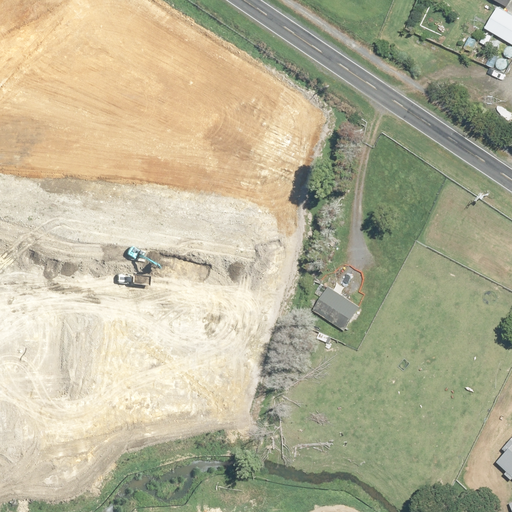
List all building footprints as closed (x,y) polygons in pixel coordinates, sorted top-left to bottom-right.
[(511,0),(495,0),(501,3),(486,27),(511,43),(511,13),(507,10),(511,1),(511,0)] [(480,42),(488,47),(488,48),(489,49),(489,50),(490,50),(490,51),(491,52),(492,52),(493,52),(494,53),(495,53),(496,52),(497,52),(498,51),(499,51),(499,50),(500,49),(501,48),(501,47),(501,46),(501,45),(501,44),(500,43),(500,42),(499,42),(498,41),(497,40),(496,40),(495,40),(494,40),(492,40),(494,37),(485,32),(480,42)] [(478,39),(469,35),(464,50),(473,54),(478,39)] [(500,57),(499,57),(490,53),(485,64),(494,68),(495,64),(496,65),(496,66),(497,67),(497,68),(498,68),(499,69),(500,70),(501,70),(502,70),(503,70),(504,69),(505,69),(506,69),(506,68),(507,67),(508,66),(508,65),(508,64),(508,63),(508,62),(508,61),(508,60),(507,59),(509,60),(510,60),(511,60),(511,59),(511,46),(510,46),(509,46),(508,46),(507,46),(506,47),(505,47),(504,48),(503,49),(503,51),(503,52),(503,53),(503,54),(503,55),(504,56),(504,57),(503,57),(502,57),(501,57),(500,57)] [(361,308),(329,287),(314,311),(346,332),(361,308)] [(511,503),(510,504),(511,507),(511,437),(502,447),(507,452),(498,460),(507,470),(505,472),(511,479),(511,503)]
